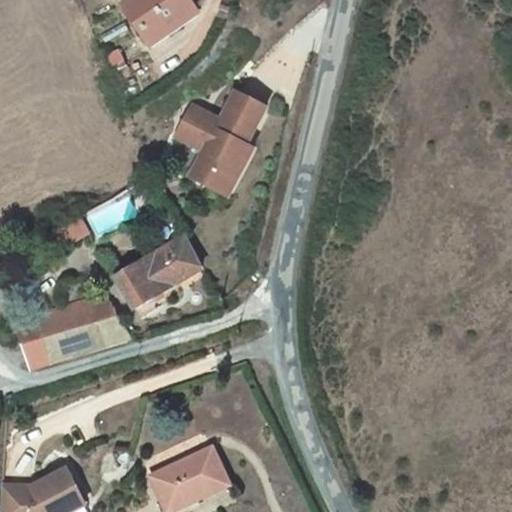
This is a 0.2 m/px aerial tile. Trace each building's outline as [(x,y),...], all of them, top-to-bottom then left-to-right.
[(123,0),(121,2),(153,45),(198,12),(189,0),(123,0)] [(198,164),(229,180),(247,144),(267,107),(236,91),(224,113),(228,114),(224,121),(221,119),(192,104),(176,135),(205,150),(198,164)] [(191,177),(229,197),(254,148),(247,144),(229,180),(198,164),(191,177)] [(80,219),(54,233),(63,250),(89,235),(80,219)] [(202,267),(190,239),(115,273),(129,304),(182,280),(181,277),(202,267)] [(19,322),(33,370),(130,340),(108,295),(19,322)] [(212,444),(151,474),(169,510),(230,480),(212,444)] [(31,484),(1,483),(0,511),(66,511),(87,501),(66,466),(38,481),(40,486),(34,489),(31,484)]
